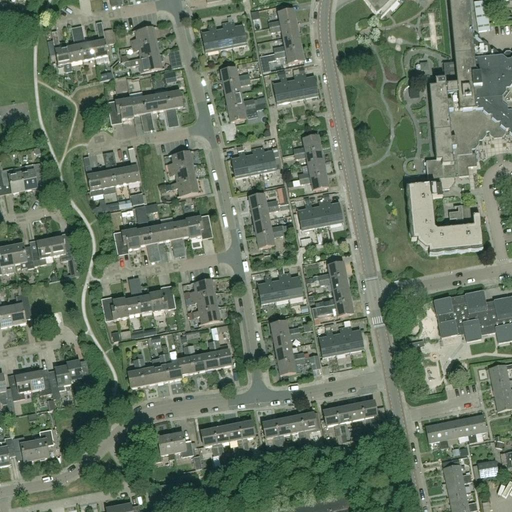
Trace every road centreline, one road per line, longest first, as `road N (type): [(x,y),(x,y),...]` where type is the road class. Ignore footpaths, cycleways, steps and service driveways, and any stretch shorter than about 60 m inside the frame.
road 1 (tertiary): [(374,297),(328,64),(327,0)]
road 2 (residential): [(260,399),(142,415),(108,442)]
road 3 (residential): [(260,399),(238,257)]
road 4 (residential): [(374,297),(511,269)]
road 5 (residential): [(101,282),(238,257)]
road 6 (residential): [(391,377),(260,399)]
road 7 (residential): [(238,257),(208,128)]
road 8 (residential): [(208,128),(175,3)]
road 9 (residential): [(108,442),(54,483),(1,494)]
road 10 (residential): [(56,26),(175,3)]
